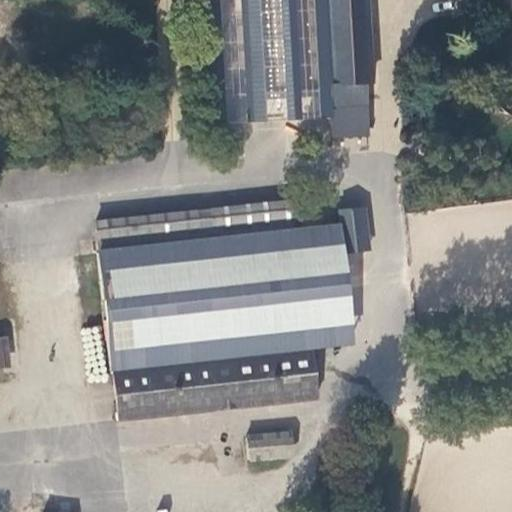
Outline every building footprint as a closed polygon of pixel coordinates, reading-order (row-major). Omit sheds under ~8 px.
[(206,0),(214,125),(331,118),(330,110),(323,0),(206,0)] [(323,0),(330,110),(364,108),(363,86),(371,85),(365,0),(323,0)] [(366,138),(364,108),(330,110),(331,118),(332,140),(366,138)] [(300,202),(102,229),(122,373),(320,348),(356,343),(342,227),(305,231),(300,202)] [(343,210),(347,253),(371,251),(366,208),(343,210)] [(327,398),(320,348),(122,373),(129,425),(327,398)] [(294,457),(291,435),(248,440),(250,463),(294,457)]
